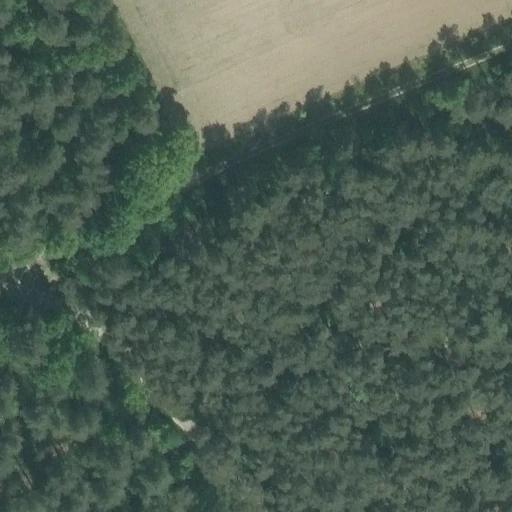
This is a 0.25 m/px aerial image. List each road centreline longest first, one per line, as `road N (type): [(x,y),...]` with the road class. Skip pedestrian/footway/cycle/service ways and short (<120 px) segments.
road 1 (track): [(511,43),(172,185),(84,230),(28,284)]
road 2 (unclassified): [(262,511),(112,341),(28,284),(0,281)]
